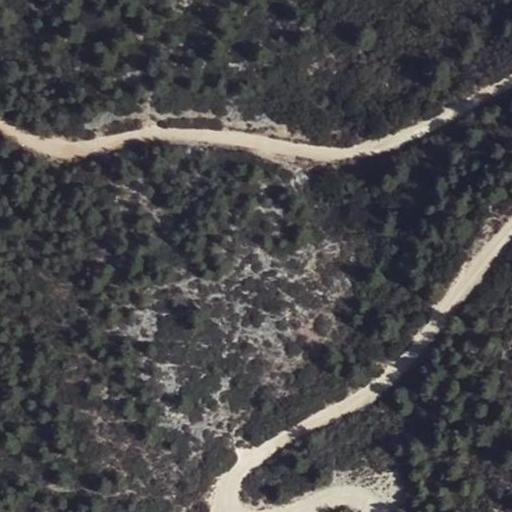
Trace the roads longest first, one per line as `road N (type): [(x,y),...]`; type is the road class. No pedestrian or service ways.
road 1 (track): [(0,124),(60,151),(138,135),(205,134),(325,156),(371,150),(434,125),(511,81)]
road 2 (track): [(511,230),(379,389),(242,464),(228,480),(226,511)]
